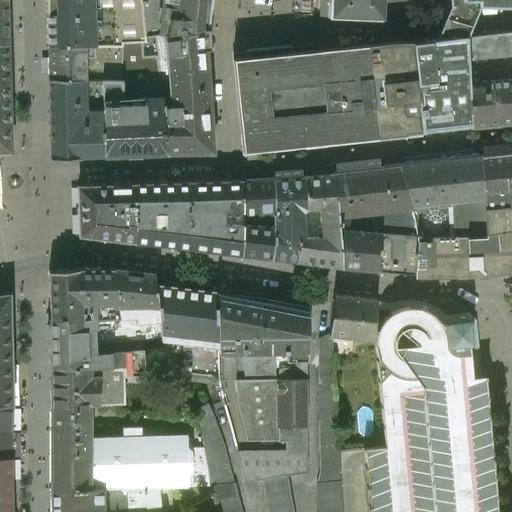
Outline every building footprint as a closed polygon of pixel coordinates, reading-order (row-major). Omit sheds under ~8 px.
[(46,0),(48,48),(80,47),(85,47),(106,47),(122,47),(122,44),(145,42),(144,37),(142,2),(146,2),(146,0),(46,0)] [(164,0),(165,3),(146,2),(142,2),(144,37),(167,34),(187,32),(207,29),(210,0),(164,0)] [(330,0),(330,17),(408,20),(403,0),(330,0)] [(511,0),(449,0),(450,6),(436,40),(465,37),(478,7),(511,7),(511,0)] [(194,130),(210,129),(207,29),(187,32),(194,130)] [(511,122),(511,69),(509,31),(466,37),(468,68),(480,67),(482,85),(469,86),(472,127),(511,122)] [(194,130),(187,32),(167,34),(170,89),(161,89),(161,99),(164,153),(193,153),(213,153),(210,129),(194,130)] [(436,40),(411,43),(422,132),(472,127),(469,86),(468,68),(466,37),(465,37),(436,40)] [(411,43),(394,45),(394,42),(366,45),(376,136),(401,133),(401,134),(422,132),(411,43)] [(0,82),(8,83),(7,44),(0,44),(0,82)] [(346,48),(292,54),(291,45),(245,51),(246,59),(234,60),(244,151),(376,136),(366,45),(346,47),(346,48)] [(80,47),(48,48),(48,79),(85,79),(85,47),(80,47)] [(106,47),(85,47),(85,79),(100,81),(106,81),(106,47)] [(85,79),(48,79),(51,158),(104,155),(100,81),(85,79)] [(161,99),(121,101),(121,81),(106,81),(100,81),(104,155),(164,153),(161,99)] [(0,152),(10,153),(8,83),(0,82),(0,152)] [(511,152),(481,157),(484,208),(511,205),(511,152)] [(481,157),(380,169),(384,172),(397,219),(401,241),(398,273),(414,274),(484,273),(511,267),(511,228),(485,234),(484,208),(481,157)] [(380,169),(333,174),(340,267),(398,273),(401,241),(397,219),(384,172),(380,169)] [(333,174),(303,176),(306,208),(318,207),(320,237),(303,237),(297,238),(297,262),(340,267),(333,174)] [(274,176),(242,179),(243,212),(243,215),(254,214),(267,213),(275,213),(274,179),(274,176)] [(303,176),(274,179),(275,213),(275,217),(274,217),(273,258),(297,262),(297,238),(303,237),(302,208),(306,208),(303,176)] [(242,179),(188,181),(188,183),(189,212),(194,212),(228,210),(228,213),(243,212),(242,179)] [(188,183),(134,185),(135,241),(189,247),(189,212),(188,183)] [(134,185),(78,187),(78,211),(79,235),(135,241),(134,185)] [(511,205),(484,208),(485,234),(511,228),(511,205)] [(244,224),(194,218),(194,212),(189,212),(189,247),(241,254),(244,224)] [(267,213),(254,214),(253,224),(267,225),(267,213)] [(253,224),(244,224),(241,254),(273,257),(273,225),(267,225),(253,224)] [(77,269),(57,271),(48,272),(50,321),(73,320),(73,321),(82,320),(77,269)] [(114,269),(77,269),(82,320),(95,319),(120,318),(114,269)] [(153,274),(114,269),(120,318),(135,316),(136,323),(159,320),(155,286),(153,274)] [(215,293),(155,286),(159,320),(161,339),(165,339),(161,375),(219,381),(215,293)] [(307,311),(215,293),(219,381),(236,380),(276,380),(276,378),(306,378),(307,311)] [(0,354),(11,354),(9,294),(0,295),(0,354)] [(376,300),(333,295),(328,335),(332,335),(373,340),(376,300)] [(418,308),(413,307),(408,307),(403,308),(399,309),(395,311),(391,313),(387,316),(385,318),(383,320),(379,325),(377,330),(375,330),(375,346),(378,361),(376,361),(384,445),(362,448),(363,457),(368,511),(498,511),(485,375),(482,375),(482,376),(474,376),(473,362),(469,320),(457,321),(446,322),(446,324),(441,324),(439,321),(437,319),(434,316),(432,314),(428,312),(423,309),(418,308)] [(82,320),(73,321),(73,330),(93,329),(93,330),(95,330),(95,319),(82,320)] [(73,321),(73,320),(50,321),(51,367),(124,367),(124,376),(146,375),(142,340),(94,344),(93,330),(93,329),(73,330),(73,321)] [(341,511),(332,335),(328,335),(319,339),(319,353),(327,363),(319,369),(319,374),(327,386),(319,392),(319,396),(327,408),(319,414),(319,415),(328,428),(319,434),(320,436),(327,447),(320,453),(320,470),(318,483),(316,511),(341,511)] [(11,354),(0,354),(0,407),(12,406),(11,354)] [(124,367),(51,367),(51,412),(89,412),(89,405),(124,403),(124,376),(124,367)] [(306,378),(276,378),(276,380),(276,438),(279,440),(286,440),(286,451),(307,451),(306,378)] [(276,438),(276,380),(236,380),(236,402),(246,439),(276,438)] [(0,407),(0,432),(11,431),(12,406),(0,407)] [(122,437),(89,439),(89,412),(51,412),(51,491),(103,489),(122,489),(122,490),(127,490),(159,489),(187,487),(187,474),(191,469),(191,452),(186,447),(186,438),(186,435),(140,436),(139,427),(121,428),(122,437)] [(11,431),(0,432),(0,458),(11,458),(11,431)] [(222,444),(206,431),(201,432),(204,447),(210,474),(212,484),(232,482),(221,473),(229,468),(228,467),(216,454),(223,447),(222,444)] [(204,447),(191,447),(190,437),(186,438),(186,447),(191,452),(191,469),(187,474),(187,487),(211,484),(210,474),(204,447)] [(0,510),(11,510),(11,458),(0,458),(0,510)] [(285,476),(264,479),(270,511),(276,511),(291,510),(285,476)] [(240,511),(233,482),(232,482),(212,484),(212,486),(210,486),(216,511),(240,511)] [(103,511),(103,489),(51,491),(51,511),(103,511)] [(159,489),(127,490),(127,511),(145,511),(160,511),(159,489)]
